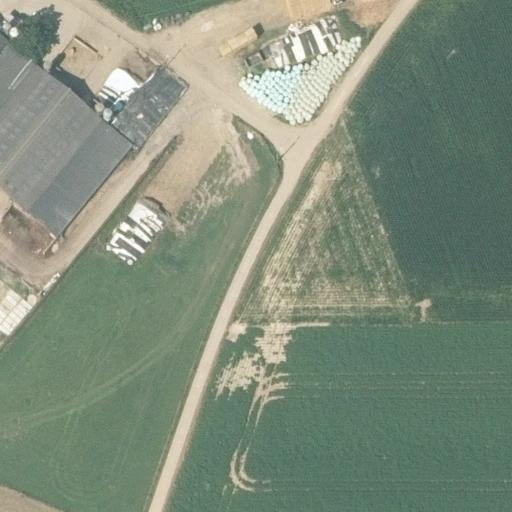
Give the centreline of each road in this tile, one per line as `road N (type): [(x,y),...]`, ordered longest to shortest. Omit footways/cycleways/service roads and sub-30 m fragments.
road 1 (unclassified): [(154,511),(230,294),(300,152)]
road 2 (unclassified): [(300,152),(74,0)]
road 3 (unclassified): [(300,152),(406,0)]
